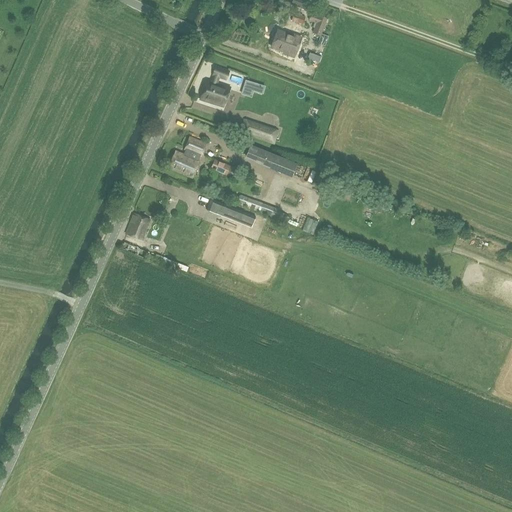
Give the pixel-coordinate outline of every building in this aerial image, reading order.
[(292,0),(291,4),(305,9),(308,1),(305,0),(292,0)] [(312,33),(320,36),(318,43),(324,46),(328,36),(321,33),(327,18),(311,12),(308,20),(316,23),(312,33)] [(302,23),(305,16),(293,13),(291,20),(302,23)] [(291,35),(276,30),(270,47),(283,52),(282,53),(293,57),(300,37),(291,34),(291,35)] [(318,63),(320,57),(308,53),(306,58),(318,63)] [(206,79),(199,99),(223,106),(230,87),(216,83),(219,76),(226,79),(229,71),(215,66),(213,74),(214,74),(211,81),(206,79)] [(243,86),(252,89),(254,83),(245,80),(243,86)] [(238,132),(274,145),(279,130),(245,118),(245,119),(243,118),(238,132)] [(184,150),(185,150),(183,154),(175,150),(168,168),(191,177),(198,160),(199,156),(200,156),(206,144),(189,137),(184,150)] [(245,158),(291,177),(296,163),(250,144),(245,158)] [(211,168),(220,171),(226,174),(229,166),(215,160),(211,168)] [(239,169),(230,165),(226,175),(235,178),(239,169)] [(310,166),(305,176),(314,181),(319,170),(310,166)] [(279,209),(239,194),(238,199),(236,203),(243,206),(258,212),(276,219),(279,209)] [(255,218),(245,214),(244,216),(210,202),(207,210),(251,228),(255,218)] [(134,213),(126,233),(142,239),(150,219),(134,213)] [(256,234),(289,244),(294,227),(261,217),(256,234)] [(150,220),(145,233),(158,238),(163,225),(150,220)] [(139,255),(140,250),(121,243),(119,247),(139,255)] [(172,260),(170,265),(186,271),(188,266),(172,260)] [(204,277),(214,282),(217,275),(207,270),(204,277)]
